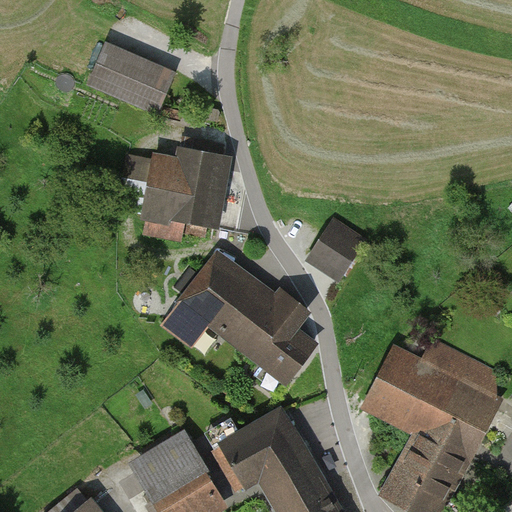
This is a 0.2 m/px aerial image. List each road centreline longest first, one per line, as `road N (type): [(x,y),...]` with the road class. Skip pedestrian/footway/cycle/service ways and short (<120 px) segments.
road 1 (residential): [(385,511),(345,440),(328,324),(305,271),(264,220),(244,156)]
road 2 (track): [(244,156),(230,84),(242,0)]
